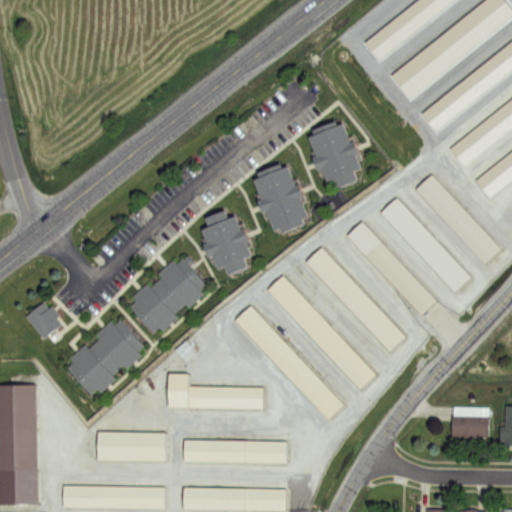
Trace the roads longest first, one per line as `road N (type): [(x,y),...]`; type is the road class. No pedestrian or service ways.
road 1 (primary): [(0,263),(334,0)]
road 2 (residential): [(303,98),(118,253),(97,280),(84,276),(45,226)]
road 3 (residential): [(332,511),(386,428),(511,289)]
road 4 (residential): [(368,452),(409,472),(511,477)]
